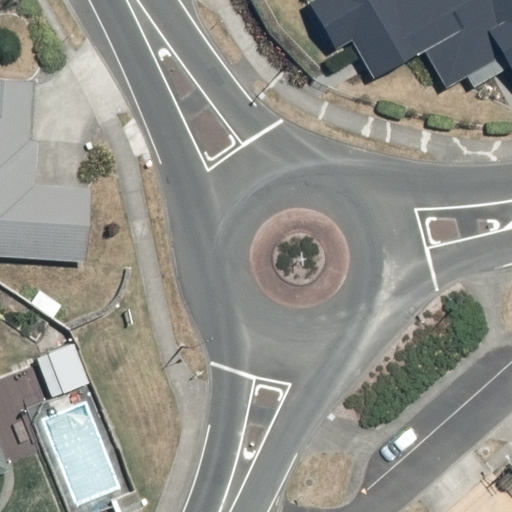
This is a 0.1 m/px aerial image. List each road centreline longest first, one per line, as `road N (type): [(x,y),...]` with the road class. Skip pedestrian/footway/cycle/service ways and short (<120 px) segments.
road 1 (tertiary): [(246,186),(132,0)]
road 2 (tertiary): [(280,343),(252,333),(215,290),(212,233),(246,186)]
road 3 (unknown): [(511,383),(360,511)]
road 4 (tertiary): [(222,511),(280,343)]
road 5 (tertiary): [(382,235),(377,293),(361,317),(309,344),(280,343)]
road 6 (tertiary): [(246,186),(299,170),(326,175),(370,209),(382,235)]
road 7 (residential): [(382,235),(511,212)]
